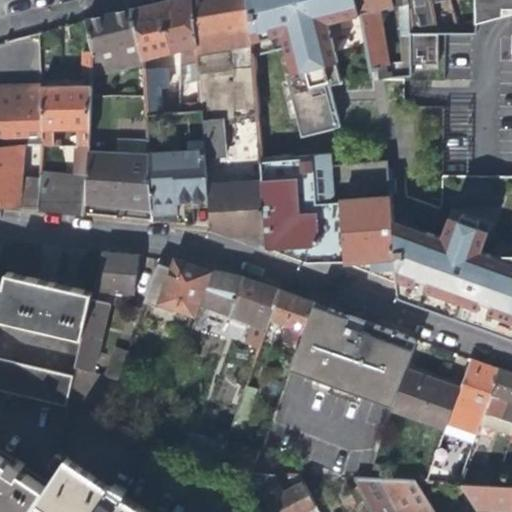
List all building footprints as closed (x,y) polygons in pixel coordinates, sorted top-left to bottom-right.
[(141,53),(169,47),(166,34),(169,30),(167,23),(171,21),(166,0),(138,0),(128,3),(141,53)] [(176,72),(196,68),(194,48),(190,0),(166,0),(171,21),(167,23),(169,30),(166,34),(169,47),(175,45),(176,72)] [(219,113),(254,111),(249,45),(245,0),(190,0),(194,48),(196,68),(199,108),(201,138),(202,153),(223,152),(219,113)] [(245,0),(249,45),(282,37),(288,61),(282,62),(297,125),(337,115),(324,64),(336,61),(334,51),(337,51),(327,12),(359,4),(357,0),(245,0)] [(394,0),(401,63),(410,64),(407,28),(406,21),(405,8),(406,8),(405,0),(357,0),(359,4),(361,12),(367,47),(369,60),(376,59),(384,57),(387,57),(376,3),(390,0),(394,0)] [(471,0),(471,18),(492,12),(492,0),(471,0)] [(511,0),(492,0),(492,12),(501,10),(511,6),(511,0)] [(90,67),(106,64),(103,45),(119,42),(124,65),(141,62),(141,53),(128,3),(106,8),(83,14),(90,44),(91,47),(90,67)] [(450,8),(406,8),(405,8),(406,21),(407,28),(455,29),(450,8)] [(438,33),(409,34),(411,72),(440,71),(438,33)] [(106,68),(124,65),(119,42),(103,45),(106,64),(106,68)] [(80,70),(90,70),(90,67),(91,47),(90,44),(81,43),(80,70)] [(386,67),(384,57),(376,59),(377,69),(386,67)] [(106,64),(90,67),(90,70),(89,75),(108,76),(106,68),(106,64)] [(15,141),(36,140),(36,81),(4,81),(0,80),(0,202),(16,204),(16,175),(15,141)] [(67,175),(48,172),(36,170),(36,175),(35,206),(57,208),(84,211),(84,198),(86,144),(89,81),(61,81),(36,81),(36,140),(48,141),(48,123),(71,124),(72,139),(68,143),(67,175)] [(142,83),(143,87),(144,112),(160,111),(158,82),(142,83)] [(201,138),(184,139),(184,144),(186,159),(203,158),(202,153),(201,138)] [(48,172),(48,141),(36,140),(36,170),(48,172)] [(115,202),(148,205),(146,163),(146,148),(86,144),(84,198),(115,202)] [(189,197),(206,196),(205,192),(205,181),(204,171),(203,158),(186,159),(184,144),(146,146),(146,148),(146,163),(148,205),(149,208),(164,207),(174,207),(174,198),(189,197)] [(294,176),(293,164),(258,167),(258,178),(294,176)] [(36,175),(16,175),(16,204),(35,206),(36,175)] [(297,211),(294,176),(258,178),(259,187),(261,210),(263,234),(263,244),(281,250),(288,253),(298,223),(297,211)] [(258,178),(205,181),(205,192),(206,196),(208,224),(221,228),(237,234),(243,234),(250,234),(263,234),(261,210),(259,187),(258,178)] [(387,196),(361,198),(363,213),(341,214),(341,221),(342,236),(345,259),(364,258),(370,257),(371,266),(381,265),(392,264),(388,216),(387,196)] [(339,200),(341,214),(363,213),(361,198),(339,200)] [(319,210),(297,211),(298,223),(288,253),(296,256),(305,259),(313,240),(320,237),(322,238),(319,210)] [(392,264),(394,291),(447,310),(511,333),(511,260),(477,248),(484,227),(475,224),(477,217),(459,210),(456,217),(447,213),(439,234),(388,216),(392,264)] [(337,243),(322,238),(320,237),(313,240),(305,259),(346,274),(345,259),(342,236),(336,237),(337,243)] [(137,252),(131,251),(118,249),(101,248),(92,285),(130,290),(134,288),(137,252)] [(195,298),(205,270),(186,263),(185,265),(179,262),(175,260),(174,262),(156,257),(143,296),(172,305),(173,300),(192,306),(195,298)] [(226,271),(207,267),(195,298),(231,313),(245,275),(226,271)] [(48,329),(80,336),(90,294),(91,289),(70,284),(46,278),(26,273),(5,268),(2,281),(0,288),(0,317),(36,326),(37,319),(50,323),(48,329)] [(257,346),(268,315),(278,287),(259,280),(245,275),(231,313),(249,319),(242,341),(257,346)] [(297,346),(314,300),(294,293),(278,287),(268,315),(285,322),(279,339),(287,342),(285,348),(292,351),(294,344),(297,346)] [(107,300),(90,294),(80,336),(73,362),(91,368),(96,349),(107,300)] [(391,407),(395,396),(409,357),(416,337),(375,322),(372,330),(362,326),(365,319),(349,313),(343,311),(320,302),(314,300),(292,357),(299,360),(337,372),(332,386),(391,407)] [(375,322),(365,319),(362,326),(372,330),(375,322)] [(116,377),(127,344),(112,339),(101,372),(116,377)] [(0,383),(64,400),(66,391),(71,369),(0,351),(0,383)] [(476,421),(481,408),(497,366),(482,361),(469,356),(462,377),(449,412),(476,421)] [(448,414),(449,412),(462,377),(433,366),(409,357),(395,396),(448,414)] [(106,406),(116,377),(101,372),(91,368),(73,362),(71,369),(66,391),(106,406)] [(499,414),(502,406),(506,395),(511,396),(511,371),(497,366),(481,408),(499,414)] [(244,381),(240,394),(252,399),(257,385),(244,381)] [(243,425),(252,399),(240,394),(230,420),(243,425)] [(502,406),(511,409),(511,396),(506,395),(502,406)] [(181,445),(217,458),(224,438),(187,425),(181,445)] [(225,436),(224,438),(217,458),(249,470),(251,471),(259,448),(225,436)] [(511,470),(508,471),(511,458),(511,436),(510,436),(498,470),(494,482),(511,483),(511,470)] [(10,453),(0,446),(0,509),(4,511),(23,511),(35,494),(46,478),(21,461),(22,459),(15,454),(11,461),(6,458),(10,453)] [(61,511),(155,511),(156,511),(123,490),(127,483),(113,476),(109,480),(64,450),(46,478),(35,494),(52,506),(61,511)] [(455,480),(458,480),(494,482),(498,470),(459,468),(455,480)] [(285,472),(293,484),(301,480),(297,472),(285,472)] [(366,475),(352,474),(371,511),(431,511),(410,477),(366,475)] [(317,511),(301,480),(293,484),(280,490),(274,478),(258,487),(271,511),(317,511)] [(472,504),(502,504),(511,504),(511,483),(494,482),(458,480),(472,504)]
